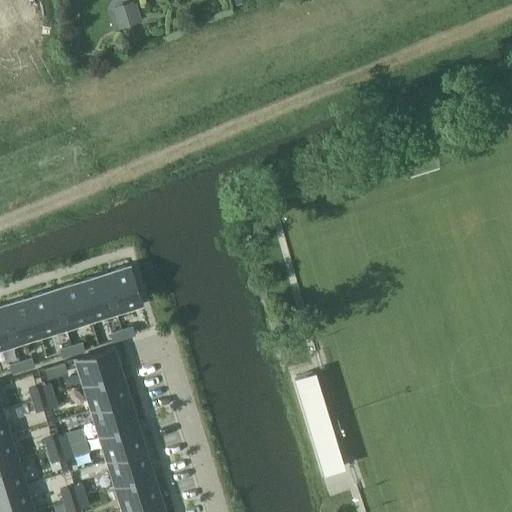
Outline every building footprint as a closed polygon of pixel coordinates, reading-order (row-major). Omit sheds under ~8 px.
[(0,0),(0,45),(2,45),(21,37),(25,47),(26,46),(38,42),(40,41),(24,0),(0,0)] [(119,27),(139,21),(132,0),(131,0),(112,6),(119,27)] [(129,263),(103,271),(116,311),(142,303),(129,263)] [(103,271),(78,279),(90,319),(116,311),(103,271)] [(78,279),(53,288),(65,327),(90,319),(78,279)] [(53,288),(28,295),(40,335),(65,327),(53,288)] [(28,295),(2,304),(15,343),(40,335),(28,295)] [(2,304),(0,304),(0,347),(15,343),(2,304)] [(132,325),(121,329),(123,337),(135,333),(132,325)] [(121,329),(110,332),(112,340),(123,337),(121,329)] [(82,342),(71,345),(73,353),(84,350),(82,342)] [(71,345),(60,348),(62,356),(73,353),(71,345)] [(115,345),(75,357),(83,384),(123,371),(115,345)] [(32,357),(20,360),(23,368),(34,365),(32,357)] [(20,360),(9,364),(11,372),(23,368),(20,360)] [(45,369),(47,378),(57,375),(54,366),(45,369)] [(123,371),(83,384),(91,409),(131,397),(123,371)] [(316,371),(297,377),(325,473),(345,467),(316,371)] [(50,381),(42,384),(46,395),(54,393),(50,381)] [(36,386),(28,388),(32,399),(40,397),(36,386)] [(54,393),(46,395),(49,407),(57,404),(54,393)] [(40,397),(32,399),(35,411),(43,408),(40,397)] [(131,397),(91,409),(99,434),(138,422),(131,397)] [(2,409),(0,409),(0,436),(10,434),(2,409)] [(138,422),(99,434),(107,459),(146,447),(138,422)] [(66,432),(58,434),(62,446),(69,443),(66,432)] [(10,434),(0,436),(0,464),(18,459),(10,434)] [(52,436),(44,439),(48,450),(55,447),(52,436)] [(69,443),(62,446),(65,457),(73,455),(69,443)] [(55,447),(48,450),(51,461),(59,459),(55,447)] [(146,447),(107,459),(114,484),(154,472),(146,447)] [(18,459),(0,464),(0,492),(26,484),(18,459)] [(154,472),(114,484),(122,510),(162,498),(154,472)] [(82,482),(74,485),(77,496),(85,494),(82,482)] [(26,484),(0,492),(0,511),(24,511),(34,509),(26,484)] [(68,487),(60,489),(63,500),(71,498),(68,487)] [(85,494),(77,496),(81,507),(89,505),(85,494)] [(71,498),(63,500),(67,511),(75,509),(71,498)] [(165,511),(162,498),(122,510),(122,511),(165,511)]
